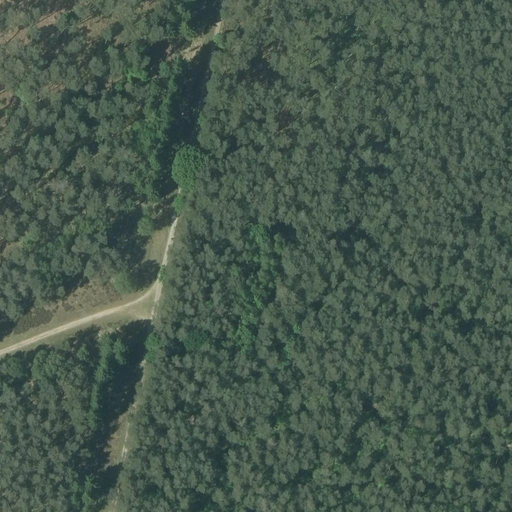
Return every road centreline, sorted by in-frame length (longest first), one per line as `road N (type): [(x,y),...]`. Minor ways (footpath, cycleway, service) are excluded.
road 1 (track): [(151,335),(511,445)]
road 2 (track): [(224,0),(160,292)]
road 3 (track): [(151,335),(110,511)]
road 4 (track): [(160,292),(0,356)]
road 5 (track): [(313,385),(284,511)]
